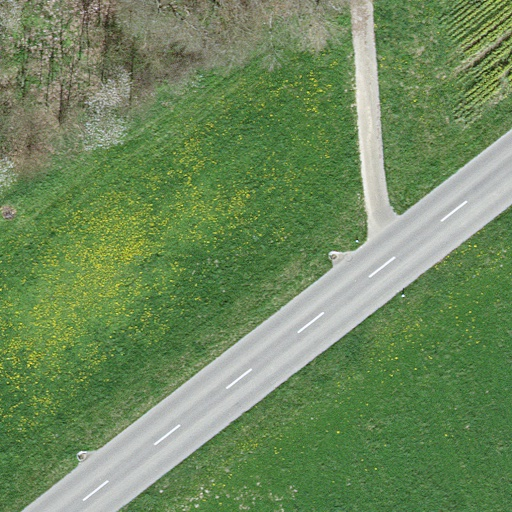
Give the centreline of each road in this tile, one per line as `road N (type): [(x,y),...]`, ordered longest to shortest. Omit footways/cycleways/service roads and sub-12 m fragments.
road 1 (tertiary): [(67,511),(511,169)]
road 2 (track): [(383,268),(350,0)]
